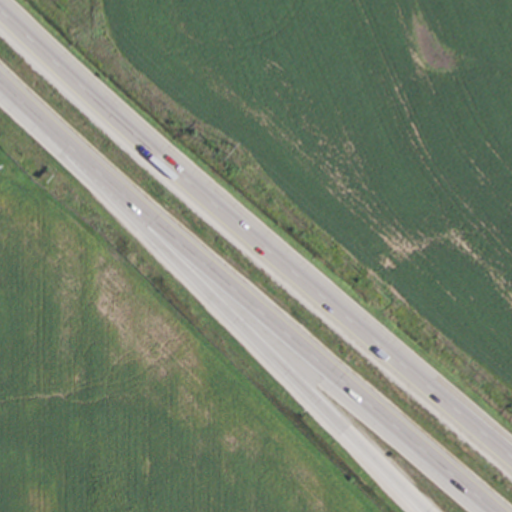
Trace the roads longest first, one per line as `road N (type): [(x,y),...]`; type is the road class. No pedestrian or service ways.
road 1 (motorway): [(511,454),(0,10)]
road 2 (motorway): [(0,87),(493,511)]
road 3 (motorway): [(99,171),(141,224),(427,511)]
